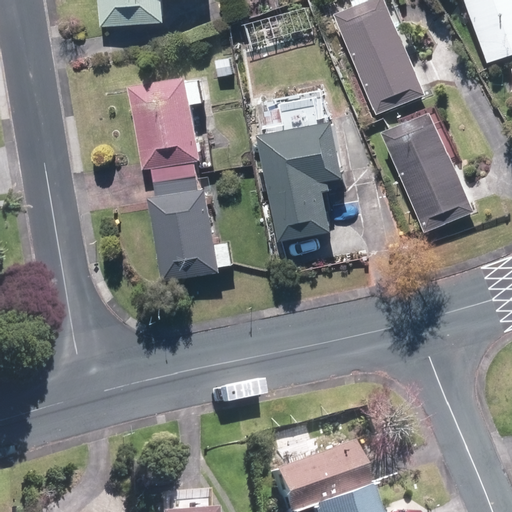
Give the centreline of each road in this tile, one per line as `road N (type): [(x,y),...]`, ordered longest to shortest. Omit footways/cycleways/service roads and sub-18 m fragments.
road 1 (residential): [(86,389),(19,0)]
road 2 (residential): [(86,389),(423,318)]
road 3 (residential): [(423,318),(493,511)]
